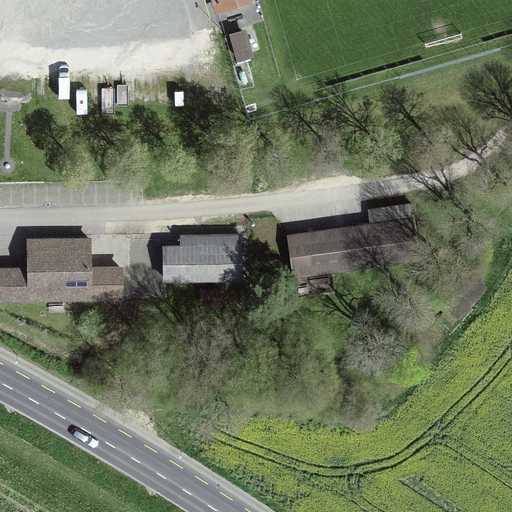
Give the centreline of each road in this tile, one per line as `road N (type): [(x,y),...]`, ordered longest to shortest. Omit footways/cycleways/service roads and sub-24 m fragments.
road 1 (unclassified): [(0,220),(188,213),(399,188)]
road 2 (secondary): [(0,381),(232,511)]
